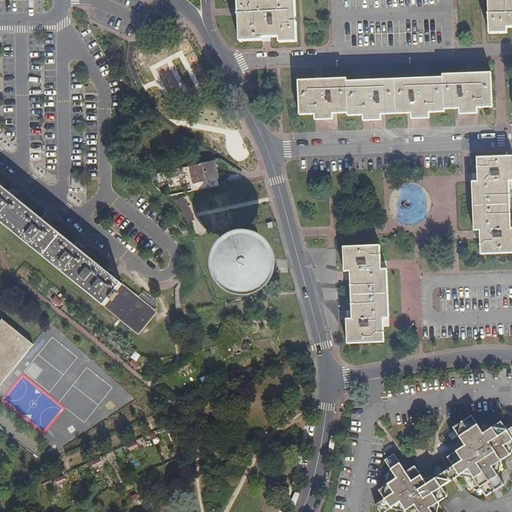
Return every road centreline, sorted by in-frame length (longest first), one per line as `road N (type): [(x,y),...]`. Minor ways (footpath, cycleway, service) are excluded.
road 1 (residential): [(511,141),(268,150)]
road 2 (residential): [(0,154),(152,275),(173,270),(172,245)]
road 3 (tertiary): [(268,150),(331,379)]
road 4 (residential): [(225,67),(449,52)]
road 5 (residential): [(331,379),(511,356)]
road 6 (residential): [(301,511),(331,379)]
